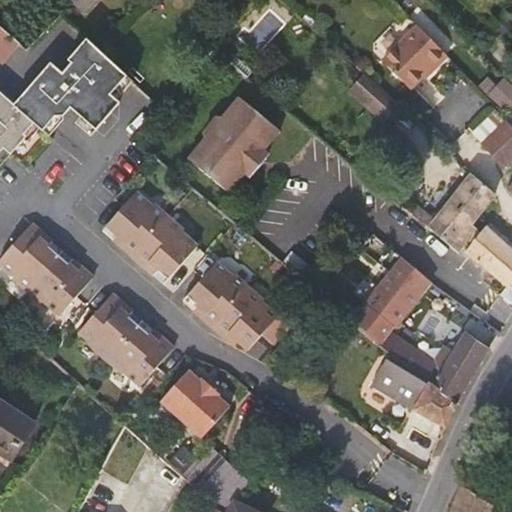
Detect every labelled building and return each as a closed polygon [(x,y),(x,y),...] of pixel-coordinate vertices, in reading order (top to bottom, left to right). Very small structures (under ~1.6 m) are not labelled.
[(95,0),(73,0),(84,11),(95,0)] [(0,23),(0,57),(5,61),(22,42),(0,23)] [(447,56),(418,27),(383,63),(410,90),(433,67),(434,68),(447,56)] [(0,151),(5,147),(10,152),(25,136),(24,135),(33,125),(43,132),(56,118),(64,118),(71,109),(76,114),(96,132),(120,104),(111,96),(127,77),(87,39),(68,61),(71,64),(63,74),(51,64),(14,107),(11,110),(0,99),(0,151)] [(228,63),(247,78),(252,71),(233,57),(228,63)] [(398,104),(356,65),(349,73),(359,82),(351,91),(384,120),(398,104)] [(511,82),(503,76),(489,96),(510,111),(511,108),(511,82)] [(0,99),(11,110),(14,107),(0,94),(0,99)] [(239,98),(222,119),(216,118),(204,133),(205,140),(188,160),(229,194),(245,174),(264,151),(280,131),(239,98)] [(511,126),(503,117),(496,110),(472,133),(504,166),(511,158),(511,126)] [(511,120),(506,114),(503,117),(511,126),(511,120)] [(444,144),(448,139),(436,130),(432,134),(444,144)] [(265,152),(264,151),(245,174),(246,175),(253,175),(267,158),(265,152)] [(470,223),(496,196),(471,176),(435,220),(417,207),(411,214),(459,254),(462,249),(477,230),(470,223)] [(137,191),(108,224),(118,233),(124,239),(121,243),(135,256),(168,218),(137,191)] [(168,218),(135,256),(149,268),(153,264),(160,269),(170,278),(199,245),(168,218)] [(31,224),(0,260),(0,263),(29,289),(58,256),(48,247),(52,242),(31,224)] [(486,270),(506,244),(486,227),(482,233),(477,230),(462,249),(467,253),(466,254),(486,270)] [(124,239),(118,233),(114,237),(121,243),(124,239)] [(48,247),(58,256),(62,251),(52,242),(48,247)] [(511,291),(511,250),(506,244),(486,270),(511,291)] [(62,251),(58,256),(69,266),(73,261),(62,251)] [(69,266),(58,256),(29,289),(60,316),(93,278),(73,261),(69,266)] [(430,282),(403,259),(366,306),(393,327),(394,328),(430,282)] [(153,264),(149,268),(156,274),(160,269),(153,264)] [(216,264),(187,297),(197,306),(204,312),(200,316),(214,329),(247,291),(216,264)] [(343,270),(351,277),(356,271),(348,264),(343,270)] [(247,291),(214,329),(228,341),(232,337),(239,343),(249,351),(263,335),(276,347),(294,324),(282,313),(278,318),(247,291)] [(132,313),(112,295),(79,333),(110,359),(139,327),(128,317),(132,313)] [(379,345),(390,331),(393,327),(366,306),(365,305),(352,323),(379,345)] [(143,322),(132,313),(128,317),(139,327),(143,322)] [(154,332),(143,322),(139,327),(150,336),(154,332)] [(150,336),(139,327),(110,359),(141,387),(174,349),(154,332),(150,336)] [(390,331),(379,345),(430,384),(458,403),(489,350),(466,333),(454,352),(446,347),(435,362),(390,331)] [(232,337),(228,341),(235,347),(239,343),(232,337)] [(446,428),(458,403),(430,384),(430,385),(387,360),(371,385),(446,428)] [(188,370),(161,402),(203,439),(230,409),(217,397),(219,396),(202,381),(200,382),(188,370)] [(0,401),(0,454),(11,462),(35,424),(0,401)] [(213,451),(200,464),(183,449),(171,463),(224,511),(228,511),(234,504),(247,482),(213,451)] [(23,471),(35,480),(43,468),(31,459),(23,471)] [(489,511),(492,506),(461,486),(450,511),(489,511)]
